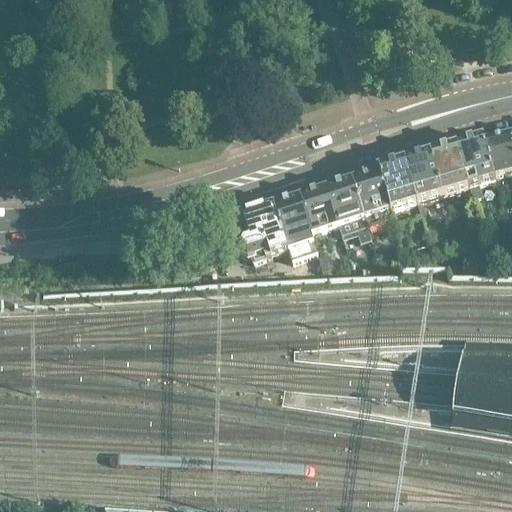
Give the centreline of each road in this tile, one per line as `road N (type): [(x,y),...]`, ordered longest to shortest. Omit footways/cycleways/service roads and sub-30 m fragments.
road 1 (primary): [(511,88),(429,106),(130,206),(0,221)]
road 2 (primary): [(0,235),(135,224),(511,106)]
